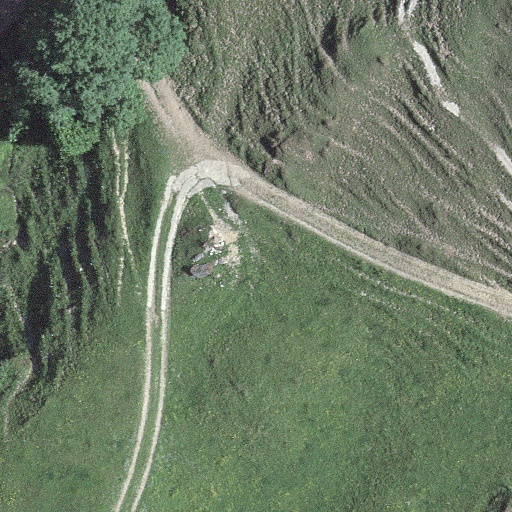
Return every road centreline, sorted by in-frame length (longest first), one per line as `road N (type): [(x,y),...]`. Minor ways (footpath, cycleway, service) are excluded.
road 1 (track): [(128,511),(222,171)]
road 2 (track): [(222,171),(511,315)]
